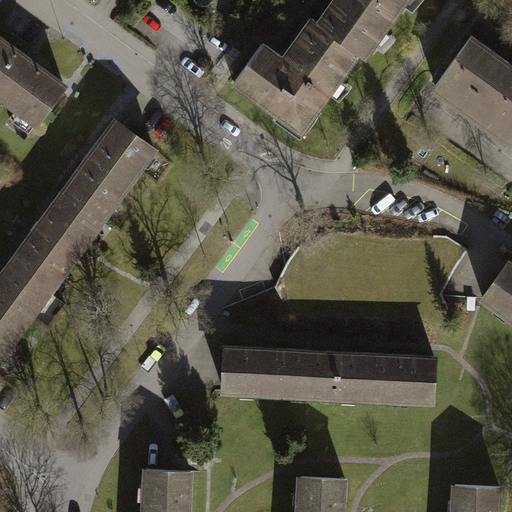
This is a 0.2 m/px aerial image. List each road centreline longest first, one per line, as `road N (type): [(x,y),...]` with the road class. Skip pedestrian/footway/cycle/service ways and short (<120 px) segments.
road 1 (residential): [(73,487),(300,190)]
road 2 (residential): [(37,0),(300,190)]
